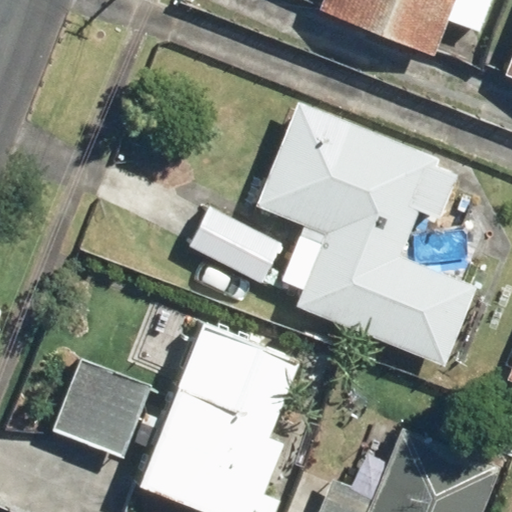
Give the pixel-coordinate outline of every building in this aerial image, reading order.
[(296,0),(295,3),(418,53),(439,0),(296,0)] [(511,33),(498,70),(511,75),(511,33)] [(358,126),(357,131),(287,104),(248,202),(317,229),(286,299),(431,362),(464,288),(403,262),(442,164),(420,156),(423,149),(358,126)] [(191,207),(174,249),(255,281),(271,239),(191,207)] [(192,329),(130,483),(202,511),(238,511),(296,370),(192,329)] [(511,343),(503,363),(511,367),(511,343)] [(55,420),(111,442),(135,382),(78,360),(55,420)] [(460,511),(477,463),(390,433),(362,511),(460,511)]
